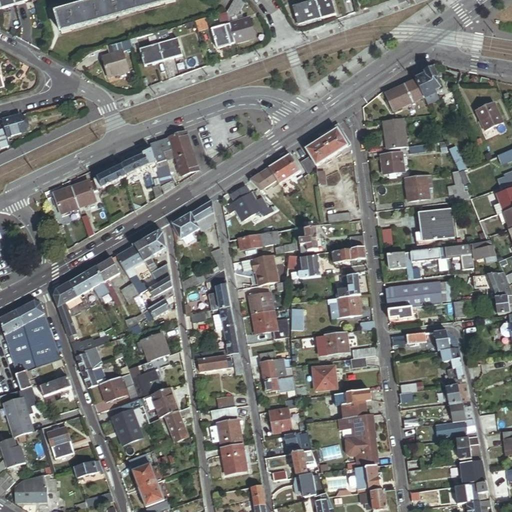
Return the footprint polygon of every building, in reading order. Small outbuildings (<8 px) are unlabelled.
[(14,0),(0,0),(0,4),(2,10),(16,6),(14,0)] [(174,0),(109,0),(57,15),(62,35),(176,3),(174,0)] [(244,4),(240,0),(234,0),(228,14),(229,20),(235,19),(244,4)] [(322,0),(317,2),(322,20),(336,16),(331,0),(322,0)] [(299,27),(322,20),(317,2),(301,6),(294,8),(293,9),(299,27)] [(231,26),(236,45),(255,39),(250,20),(236,24),(231,26)] [(236,45),(231,26),(227,27),(232,46),(236,45)] [(227,27),(212,31),(217,50),(232,46),(227,27)] [(169,43),(166,31),(156,34),(160,46),(169,43)] [(178,40),(169,43),(160,46),(164,62),(183,57),(178,40)] [(133,50),(130,41),(111,47),(113,56),(109,57),(102,59),(107,79),(129,72),(124,53),(133,50)] [(164,62),(160,46),(140,51),(145,68),(164,62)] [(427,76),(417,80),(425,98),(436,93),(440,92),(439,89),(441,88),(437,79),(439,78),(435,69),(426,73),(427,76)] [(425,98),(417,80),(386,94),(395,112),(425,98)] [(436,93),(425,98),(428,106),(440,101),(436,93)] [(504,123),(495,104),(477,113),(486,132),(504,123)] [(3,122),(8,140),(27,135),(22,117),(3,122)] [(403,120),(384,123),(388,151),(407,148),(403,120)] [(338,124),(304,146),(311,156),(317,166),(340,152),(341,154),(351,148),(349,146),(351,145),(338,124)] [(182,177),(199,171),(185,133),(169,139),(173,151),(176,159),(179,169),(182,177)] [(169,139),(150,146),(152,152),(155,164),(159,180),(161,187),(161,189),(172,183),(166,162),(163,154),(173,151),(169,139)] [(426,146),(409,148),(410,155),(426,153),(426,146)] [(173,151),(163,154),(166,162),(173,160),(176,159),(173,151)] [(127,178),(155,164),(152,152),(143,155),(143,156),(122,167),(127,178)] [(403,154),(382,157),(384,176),(405,173),(403,154)] [(300,171),(290,155),(279,162),(289,178),(300,171)] [(317,166),(311,156),(301,162),(308,174),(317,169),(317,166)] [(289,178),(279,162),(268,169),(277,181),(279,185),(289,178)] [(94,181),(106,175),(102,166),(91,171),(94,181)] [(128,179),(127,178),(122,167),(106,175),(94,181),(98,192),(102,190),(103,191),(128,179)] [(277,181),(268,169),(250,181),(260,191),(277,181)] [(317,173),(319,186),(326,185),(324,172),(317,173)] [(461,174),(460,172),(453,173),(456,185),(458,195),(466,193),(461,174)] [(498,182),(501,190),(511,185),(511,173),(505,177),(505,179),(498,182)] [(431,176),(405,179),(408,203),(429,200),(428,189),(432,189),(431,176)] [(100,196),(98,192),(94,181),(89,182),(95,198),(100,196)] [(97,203),(95,198),(89,182),(72,189),(79,209),(97,203)] [(163,195),(175,188),(172,183),(161,189),(163,195)] [(156,199),(163,195),(161,189),(161,187),(156,189),(154,189),(156,199)] [(79,209),(72,189),(54,195),(56,199),(59,207),(62,215),(79,209)] [(505,214),(511,211),(511,191),(498,197),(501,205),(505,214)] [(466,193),(458,195),(460,202),(471,201),(468,193),(466,193)] [(256,202),(251,194),(232,205),(242,222),(261,211),(256,202)] [(262,199),(256,202),(261,211),(267,207),(262,199)] [(216,224),(213,203),(192,215),(200,231),(203,236),(212,230),(210,228),(216,224)] [(501,205),(494,208),(497,217),(499,217),(504,214),(505,214),(501,205)] [(451,210),(421,214),(423,232),(415,233),(417,246),(425,245),(424,242),(454,238),(451,210)] [(350,213),(328,215),(328,223),(351,220),(350,213)] [(504,214),(499,217),(502,226),(508,224),(504,214)] [(200,231),(192,215),(182,220),(191,236),(192,235),(200,231)] [(88,234),(92,232),(87,217),(82,219),(88,234)] [(191,236),(182,220),(173,225),(182,241),(184,239),(191,236)] [(182,241),(173,225),(173,226),(175,243),(182,241)] [(317,229),(305,230),(306,239),(300,240),(302,253),(319,251),(317,229)] [(391,231),(382,232),(384,247),(393,246),(391,231)] [(279,244),(277,232),(239,239),(241,251),(245,250),(246,255),(257,253),(256,248),(279,244)] [(160,234),(136,248),(141,257),(144,262),(145,264),(151,260),(167,251),(165,236),(160,234)] [(195,241),(192,235),(191,236),(184,239),(187,245),(195,241)] [(365,249),(364,237),(351,238),(353,251),(365,249)] [(497,257),(491,243),(484,244),(485,245),(474,247),(476,261),(497,257)] [(296,251),(296,244),(274,248),(276,255),(296,251)] [(474,270),(471,246),(445,249),(446,260),(460,258),(462,271),(474,270)] [(141,257),(136,248),(117,258),(122,267),(135,260),(141,257)] [(225,271),(221,249),(212,254),(219,266),(220,268),(222,272),(225,271)] [(366,259),(365,249),(353,251),(350,251),(351,261),(366,259)] [(446,260),(445,249),(410,253),(412,264),(440,260),(446,260)] [(351,261),(350,251),(333,253),(334,263),(351,261)] [(412,264),(410,253),(406,254),(409,281),(414,280),(413,272),(412,270),(412,264)] [(406,269),(404,254),(388,256),(390,271),(406,269)] [(273,255),(242,261),(243,272),(252,270),(255,269),(255,273),(258,287),(276,283),(278,283),(273,255)] [(295,257),(288,256),(287,268),(294,269),(295,257)] [(144,262),(141,257),(135,260),(138,265),(143,262),(144,262)] [(301,260),(302,273),(292,274),(293,281),(321,277),(319,258),(301,260)] [(135,260),(122,267),(132,285),(136,291),(143,286),(134,270),(144,265),(143,262),(138,265),(135,260)] [(121,275),(113,261),(105,265),(113,279),(121,275)] [(157,272),(153,264),(147,268),(151,275),(157,272)] [(105,265),(97,270),(105,284),(109,282),(113,279),(105,265)] [(157,272),(151,275),(154,280),(157,286),(171,279),(167,266),(157,272)] [(213,277),(222,272),(220,268),(218,270),(217,268),(210,272),(213,277)] [(105,284),(97,270),(86,276),(94,290),(101,286),(105,284)] [(206,281),(213,277),(210,272),(203,276),(206,281)] [(511,292),(504,274),(473,278),(474,290),(491,288),(493,293),(491,294),(491,299),(494,299),(506,297),(509,297),(511,296),(511,292)] [(94,290),(86,276),(76,281),(84,295),(94,290)] [(199,285),(206,281),(203,276),(196,280),(199,285)] [(359,297),(361,296),(359,276),(342,278),(343,286),(345,286),(345,290),(339,291),(339,293),(336,294),(337,299),(359,297)] [(153,289),(157,286),(154,280),(147,284),(150,290),(153,289)] [(291,281),(278,283),(276,283),(277,292),(290,289),(291,281)] [(79,299),(71,284),(57,292),(55,298),(59,310),(67,305),(79,299)] [(150,290),(147,284),(143,286),(136,291),(139,296),(149,291),(150,290)] [(392,302),(387,303),(388,312),(412,309),(442,305),(440,284),(391,290),(392,302)] [(110,294),(113,298),(117,296),(111,285),(109,285),(106,286),(108,291),(110,294)] [(132,285),(122,291),(129,305),(135,302),(134,299),(139,296),(136,291),(132,285)] [(231,308),(228,285),(216,287),(217,296),(211,297),(213,311),(220,310),(231,308)] [(101,286),(94,290),(100,300),(110,294),(108,291),(105,293),(101,286)] [(150,290),(149,291),(154,299),(151,300),(155,307),(167,301),(174,298),(172,289),(157,297),(153,289),(150,290)] [(252,316),(273,312),(271,302),(270,294),(249,297),(252,316)] [(117,296),(113,298),(118,308),(122,306),(117,296)] [(361,316),(359,297),(337,299),(340,319),(361,316)] [(507,300),(506,297),(494,299),(496,315),(509,314),(508,309),(507,300)] [(337,299),(325,301),(326,305),(328,305),(330,320),(340,319),(337,299)] [(170,305),(167,301),(155,307),(150,311),(154,318),(155,320),(172,310),(170,305)] [(464,302),(453,304),(455,318),(466,317),(464,302)] [(35,303),(17,312),(24,327),(45,316),(41,305),(35,303)] [(67,330),(75,327),(67,305),(59,310),(67,330)] [(234,328),(231,308),(220,310),(220,315),(214,317),(216,331),(223,329),(234,328)] [(413,312),(412,309),(388,312),(389,321),(403,319),(403,322),(414,320),(413,315),(413,312)] [(301,310),(289,310),(290,331),(302,330),(301,310)] [(150,311),(145,313),(149,321),(154,318),(150,311)] [(24,327),(17,312),(0,321),(5,337),(6,337),(24,327)] [(275,322),(273,312),(252,316),(255,335),(273,332),(288,329),(286,320),(275,322)] [(198,314),(187,317),(187,324),(199,323),(198,314)] [(45,316),(24,327),(37,368),(62,361),(56,345),(55,345),(51,333),(51,332),(45,316)] [(140,326),(136,318),(126,323),(130,329),(140,326)] [(375,331),(374,323),(362,324),(362,332),(375,331)] [(511,338),(511,334),(510,324),(504,325),(501,330),(501,336),(506,339),(511,338)] [(144,333),(140,326),(130,329),(134,336),(144,333)] [(24,327),(6,337),(18,374),(27,371),(37,368),(24,327)] [(67,330),(70,338),(78,335),(75,327),(67,330)] [(239,355),(234,328),(223,329),(227,356),(232,356),(239,355)] [(289,338),(288,329),(273,332),(274,341),(289,338)] [(96,334),(99,341),(107,338),(103,331),(96,334)] [(441,353),(450,351),(449,347),(447,332),(435,333),(438,354),(441,353)] [(447,332),(449,347),(458,345),(457,340),(447,332)] [(349,353),(346,334),(326,337),(328,356),(349,353)] [(426,334),(407,337),(407,339),(408,345),(426,343),(426,334)] [(149,364),(169,357),(162,336),(142,343),(149,364)] [(111,343),(108,337),(107,338),(99,341),(94,342),(97,348),(111,343)] [(326,337),(316,338),(319,357),(328,356),(326,337)] [(405,337),(391,339),(392,347),(408,345),(407,339),(405,340),(405,337)] [(76,356),(97,348),(94,342),(93,338),(73,345),(76,356)] [(103,366),(97,348),(76,356),(83,374),(93,370),(103,366)] [(366,358),(376,357),(375,348),(353,351),(354,360),(366,358)] [(441,353),(443,364),(451,362),(451,361),(450,356),(451,356),(450,351),(441,353)] [(292,367),(292,359),(283,361),(283,360),(277,361),(275,352),(259,355),(264,383),(278,380),(293,378),(292,367)] [(242,372),(239,355),(232,356),(235,373),(242,372)] [(225,359),(225,357),(218,358),(211,359),(200,361),(198,361),(200,373),(227,369),(232,368),(232,362),(226,363),(225,359)] [(366,358),(354,360),(351,360),(352,369),(367,367),(366,358)] [(463,368),(461,360),(451,361),(451,362),(453,370),(455,369),(463,368)] [(103,368),(103,366),(93,370),(98,383),(108,380),(111,379),(106,366),(103,368)] [(128,367),(120,370),(123,379),(131,377),(129,370),(128,367)] [(139,367),(129,370),(131,377),(142,373),(139,367)] [(335,368),(314,370),(316,392),(337,389),(335,368)] [(465,380),(463,368),(455,369),(456,374),(457,381),(457,382),(465,380)] [(98,383),(93,370),(83,374),(89,391),(99,387),(98,383)] [(453,370),(448,371),(451,388),(458,386),(466,385),(466,382),(454,385),(454,382),(457,381),(456,374),(454,375),(453,370)] [(33,389),(27,371),(18,374),(17,374),(22,393),(33,389)] [(153,397),(155,396),(151,383),(160,380),(156,371),(138,377),(146,400),(153,397)] [(142,401),(146,400),(138,377),(132,379),(139,400),(140,402),(142,401)] [(295,391),(293,378),(278,380),(279,391),(279,393),(287,392),(288,398),(296,397),(295,391)] [(72,389),(69,379),(41,389),(44,399),(72,389)] [(127,397),(121,379),(109,384),(101,386),(107,404),(127,397)] [(279,391),(278,380),(264,383),(266,393),(279,391)] [(400,386),(401,394),(417,392),(416,384),(400,386)] [(470,403),(466,385),(458,386),(462,405),(470,403)] [(462,405),(458,386),(451,388),(446,389),(448,395),(449,401),(450,406),(462,405)] [(179,414),(170,391),(155,396),(153,397),(162,420),(166,419),(179,414)] [(371,401),(370,391),(335,395),(338,421),(341,420),(368,417),(366,401),(371,401)] [(412,393),(400,395),(401,404),(413,402),(412,393)] [(232,398),(217,400),(219,411),(234,408),(232,398)] [(34,435),(23,400),(6,406),(17,440),(21,439),(34,435)] [(143,440),(133,412),(144,407),(142,401),(140,402),(139,400),(121,407),(125,417),(113,421),(123,447),(143,440)] [(300,409),(297,400),(286,402),(287,411),(288,410),(300,409)] [(473,421),(470,403),(462,405),(465,422),(473,421)] [(465,422),(462,405),(450,406),(453,423),(464,422),(465,422)] [(236,409),(209,413),(210,421),(237,417),(236,409)] [(292,431),(288,410),(287,411),(269,414),(273,434),(292,431)] [(191,419),(190,412),(179,415),(182,423),(191,419)] [(179,415),(179,414),(166,419),(177,445),(189,440),(182,423),(179,415)] [(375,427),(373,416),(368,417),(341,420),(343,431),(356,429),(358,447),(374,445),(374,439),(373,435),(372,427),(375,427)] [(405,429),(419,428),(418,420),(404,422),(405,429)] [(477,439),(473,421),(465,422),(464,422),(464,423),(436,427),(437,438),(464,435),(465,440),(477,439)] [(222,450),(242,447),(238,422),(218,425),(222,450)] [(511,423),(491,425),(492,433),(511,431),(511,423)] [(68,431),(49,437),(53,450),(72,444),(68,431)] [(511,432),(501,434),(504,457),(511,455),(511,432)] [(295,438),(295,435),(285,437),(288,456),(293,455),(299,454),(295,438)] [(311,452),(307,435),(295,438),(299,454),(304,453),(311,452)] [(15,441),(23,466),(12,469),(8,470),(9,472),(27,466),(21,449),(24,448),(21,439),(17,440),(15,441)] [(482,463),(477,439),(465,440),(457,441),(460,462),(471,460),(472,464),(482,463)] [(23,466),(15,441),(0,446),(8,470),(12,469),(23,466)] [(72,444),(53,450),(57,461),(76,455),(72,444)] [(376,463),(374,445),(358,447),(359,458),(361,470),(377,468),(376,463)] [(243,452),(242,447),(222,450),(226,476),(246,473),(244,462),(248,461),(246,451),(243,452)] [(315,462),(312,452),(311,452),(304,453),(306,464),(315,462)] [(306,464),(304,453),(299,454),(293,455),(296,475),(307,474),(306,464)] [(152,467),(148,457),(130,464),(133,473),(152,467)] [(421,460),(407,462),(408,472),(422,470),(421,460)] [(103,472),(100,463),(74,470),(77,480),(100,473),(103,472)] [(486,485),(482,463),(472,464),(460,465),(463,486),(474,484),(475,486),(477,486),(486,485)] [(140,492),(159,485),(152,467),(133,473),(140,492)] [(378,475),(377,468),(361,470),(356,470),(357,478),(351,479),(349,481),(350,487),(352,489),(358,488),(359,495),(361,495),(371,494),(381,493),(379,481),(383,481),(382,475),(378,475)] [(275,482),(288,480),(287,471),(274,474),(275,482)] [(16,484),(5,473),(0,477),(0,487),(7,494),(16,484)] [(316,497),(326,494),(320,476),(312,477),(316,497)] [(16,491),(16,505),(49,505),(48,477),(22,484),(16,491)] [(307,499),(316,497),(312,477),(301,479),(302,484),(303,492),(304,498),(307,498),(307,499)] [(165,502),(159,485),(140,492),(147,509),(165,502)] [(488,494),(486,485),(477,486),(478,496),(488,494)] [(478,496),(477,486),(475,486),(464,488),(465,494),(467,505),(479,503),(478,496)] [(265,506),(262,487),(251,489),(255,508),(265,506)] [(374,511),(388,510),(385,492),(381,493),(371,494),(372,502),(373,511),(374,511)] [(426,500),(425,493),(419,493),(411,495),(412,502),(420,501),(426,500)] [(372,502),(371,494),(361,495),(362,504),(372,502)] [(458,495),(460,506),(467,505),(465,494),(458,495)] [(112,496),(104,498),(106,506),(115,503),(112,496)] [(89,510),(106,506),(104,498),(85,502),(89,510)] [(328,511),(326,501),(317,503),(318,511),(328,511)] [(479,503),(467,505),(467,511),(480,511),(480,509),(479,503)]
